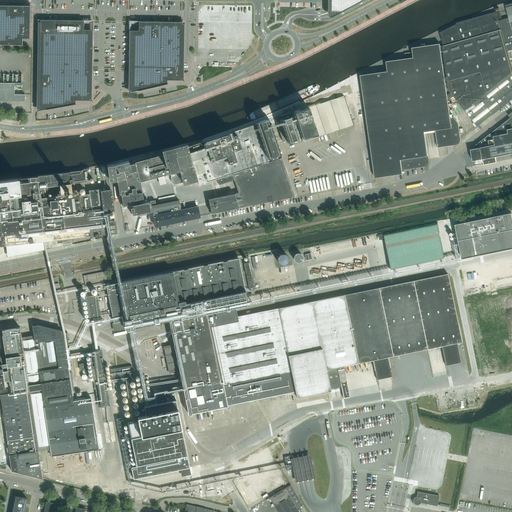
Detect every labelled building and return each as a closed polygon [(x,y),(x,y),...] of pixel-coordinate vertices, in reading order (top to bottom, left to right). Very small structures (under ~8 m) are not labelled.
[(330,0),(330,3),(330,4),(330,8),(334,15),(335,15),(336,15),(337,14),(343,12),(350,8),(350,7),(363,0),(330,0)] [(0,44),(22,45),(22,38),(30,39),(30,6),(0,5),(0,44)] [(440,44),(412,48),(413,52),(405,53),(406,59),(387,61),(386,61),(386,62),(388,71),(360,75),(375,178),(403,174),(402,170),(424,167),(424,163),(425,161),(429,161),(428,159),(425,134),(424,132),(434,130),(435,130),(438,147),(443,147),(446,146),(450,146),(456,145),(457,145),(458,144),(459,144),(460,143),(460,142),(460,141),(461,140),(460,139),(458,123),(453,117),(450,117),(448,101),(453,97),(459,104),(477,126),(511,98),(511,67),(507,51),(499,21),(502,20),(499,10),(499,8),(493,9),(494,12),(456,23),(456,24),(440,32),(443,45),(442,46),(443,52),(445,64),(443,64),(440,44)] [(511,30),(509,18),(502,20),(499,21),(507,51),(511,49),(511,30)] [(38,22),(36,109),(39,109),(39,111),(47,109),(47,110),(76,105),(75,102),(75,101),(75,98),(90,99),(92,99),(93,30),(91,30),(84,30),(84,22),(84,20),(40,20),(40,22),(38,22)] [(129,30),(128,90),(130,90),(131,92),(138,91),(168,84),(167,82),(167,80),(181,81),(181,78),(183,78),(184,24),(182,24),(182,22),(139,21),(139,23),(139,30),(131,30),(129,30)] [(187,24),(187,70),(197,70),(220,66),(225,65),(230,63),(235,61),(239,60),(243,58),(244,58),(244,57),(245,57),(245,56),(246,56),(246,55),(246,54),(246,53),(245,53),(246,25),(189,24),(187,24)] [(0,101),(25,102),(25,99),(25,97),(25,94),(23,94),(22,94),(14,94),(14,89),(23,89),(23,83),(21,83),(22,74),(0,73),(0,101)] [(318,136),(353,125),(344,96),(308,107),(290,113),(290,112),(275,117),(284,145),(301,140),(298,131),(300,130),(303,138),(317,134),(318,136)] [(511,116),(470,149),(473,161),(475,160),(476,162),(476,163),(476,164),(476,163),(477,163),(483,162),(482,159),(483,159),(484,164),(484,165),(496,162),(495,157),(511,153),(511,154),(511,116)] [(129,160),(115,164),(116,171),(117,179),(122,206),(123,206),(130,205),(130,203),(143,200),(142,193),(141,183),(140,181),(158,177),(159,179),(164,178),(167,177),(167,174),(170,173),(171,176),(170,176),(172,183),(174,184),(183,182),(183,183),(192,180),(197,179),(199,185),(217,180),(218,185),(234,180),(238,193),(234,194),(208,199),(207,200),(208,204),(209,204),(210,209),(209,209),(210,213),(211,213),(239,208),(241,208),(251,206),(251,205),(295,197),(281,155),(269,119),(265,121),(264,120),(260,121),(260,122),(256,124),(248,126),(192,145),(187,147),(186,143),(162,150),(160,151),(161,155),(135,162),(135,163),(129,164),(129,160)] [(109,180),(117,179),(116,171),(115,164),(114,164),(107,165),(109,180)] [(111,190),(110,190),(101,191),(101,189),(89,190),(89,194),(84,194),(84,190),(78,191),(79,191),(72,192),(72,193),(61,194),(60,185),(70,184),(89,181),(88,170),(69,173),(39,176),(19,179),(0,180),(0,245),(2,246),(6,245),(43,241),(45,241),(57,239),(58,242),(62,242),(73,240),(73,237),(95,235),(95,238),(99,237),(99,238),(107,237),(106,233),(108,233),(111,233),(116,232),(111,190)] [(154,221),(155,226),(172,223),(179,221),(192,219),(200,217),(199,216),(198,207),(192,208),(184,210),(184,209),(181,210),(179,200),(156,205),(155,200),(150,201),(153,216),(154,221)] [(151,211),(149,201),(130,205),(132,214),(151,211)] [(511,215),(511,212),(455,224),(459,243),(462,258),(462,259),(511,248),(511,215)] [(437,223),(383,234),(390,269),(444,258),(437,223)] [(111,233),(108,233),(118,281),(118,282),(121,282),(111,233)] [(8,257),(45,250),(43,241),(6,245),(8,257)] [(45,241),(43,241),(45,250),(62,331),(62,334),(65,333),(57,293),(45,241)] [(248,303),(462,259),(462,258),(459,243),(456,243),(459,257),(248,301),(248,303)] [(294,260),(295,261),(297,262),(298,262),(300,262),(301,260),(302,259),(303,257),(302,256),(301,254),(299,253),(298,253),(296,254),(295,255),(294,256),(294,258),(294,260)] [(278,262),(279,263),(281,264),(283,264),(285,264),(287,263),(288,261),(288,259),(288,257),(286,255),(285,254),(283,254),(281,254),(279,256),(278,257),(278,260),(278,262)] [(117,283),(106,285),(114,322),(124,320),(125,329),(169,320),(169,322),(170,325),(173,338),(179,370),(181,379),(181,380),(182,384),(183,386),(173,388),(167,389),(168,394),(174,393),(174,390),(183,389),(188,414),(216,408),(228,405),(260,399),(295,391),(297,397),(331,391),(330,389),(326,370),(337,367),(341,387),(342,390),(343,398),(350,397),(343,366),(373,360),(388,357),(427,349),(430,348),(441,346),(457,343),(461,342),(447,274),(386,286),(380,287),(379,288),(344,294),(279,308),(237,316),(236,312),(235,307),(248,305),(246,291),(245,291),(239,258),(173,271),(164,273),(123,281),(121,282),(118,282),(117,282),(117,283)] [(246,273),(246,274),(246,276),(249,289),(250,295),(255,294),(250,273),(251,273),(249,262),(244,263),(244,264),(246,273)] [(83,275),(85,286),(109,282),(108,278),(107,271),(83,275)] [(91,296),(86,297),(89,321),(90,322),(90,321),(90,324),(92,323),(94,323),(95,323),(95,324),(103,323),(102,319),(101,319),(100,310),(98,298),(97,296),(97,295),(91,296)] [(21,337),(19,327),(2,330),(7,365),(2,365),(1,358),(0,357),(0,385),(5,385),(4,381),(9,380),(11,393),(0,395),(1,400),(0,399),(0,405),(2,406),(9,455),(10,464),(11,470),(42,478),(38,451),(51,449),(52,455),(51,455),(51,456),(99,448),(91,398),(73,401),(72,397),(75,396),(71,372),(68,373),(68,369),(66,355),(68,355),(70,354),(67,333),(65,333),(62,334),(62,331),(37,325),(33,326),(34,335),(21,337)] [(457,343),(441,346),(446,366),(461,362),(457,343)] [(102,358),(100,358),(99,350),(98,350),(95,350),(92,351),(92,352),(93,355),(100,407),(107,406),(105,390),(114,389),(113,382),(126,380),(128,380),(135,379),(133,370),(132,370),(132,366),(110,369),(111,374),(110,374),(109,367),(104,368),(102,358)] [(93,355),(92,352),(69,355),(68,355),(66,355),(68,369),(71,369),(69,358),(93,355)] [(388,357),(373,360),(377,380),(392,376),(388,357)] [(330,389),(341,387),(337,367),(326,370),(330,389)] [(174,393),(168,394),(167,389),(154,392),(156,402),(143,405),(145,414),(137,416),(138,420),(128,423),(131,437),(125,438),(133,479),(180,469),(189,467),(190,467),(174,393)] [(290,458),(295,482),(300,481),(304,480),(309,479),(314,478),(309,454),(304,455),(299,456),(294,457),(290,458)] [(286,467),(287,470),(294,469),(291,455),(284,457),(286,465),(286,467)] [(278,511),(299,511),(297,508),(299,507),(303,505),(300,500),(290,484),(269,496),(278,511)] [(180,495),(204,493),(203,486),(179,487),(180,495)] [(416,497),(415,497),(414,498),(413,499),(413,501),(413,502),(414,503),(415,504),(417,504),(418,504),(419,503),(420,502),(423,503),(437,506),(439,495),(417,491),(416,497)] [(24,511),(25,506),(25,507),(26,504),(25,504),(26,499),(27,498),(16,496),(16,497),(15,500),(14,500),(13,506),(14,506),(13,510),(24,511)]
